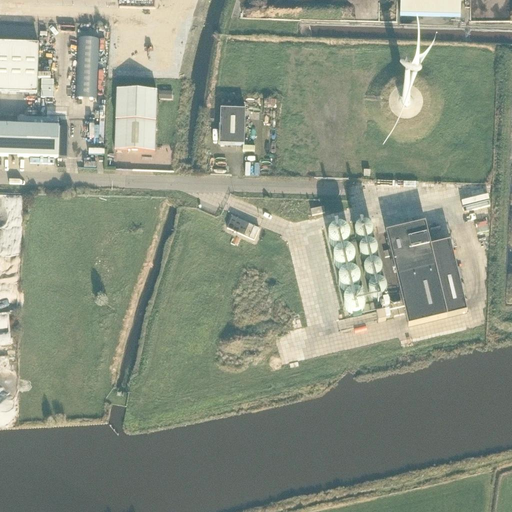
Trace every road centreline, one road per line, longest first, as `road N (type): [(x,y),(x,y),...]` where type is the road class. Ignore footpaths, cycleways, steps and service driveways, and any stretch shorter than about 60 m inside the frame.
road 1 (unknown): [(196,185),(297,242),(325,341),(437,328),(462,316),(468,295),(445,208),(414,195),(335,188)]
road 2 (unclassified): [(335,188),(0,177)]
